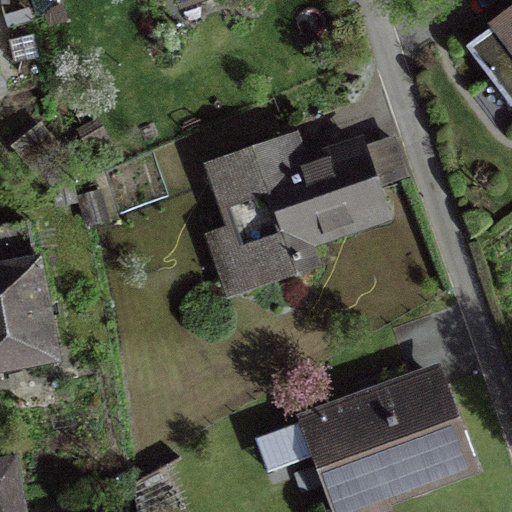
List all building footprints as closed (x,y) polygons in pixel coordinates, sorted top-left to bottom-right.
[(186,0),(190,12),(224,0),(186,0)] [(511,113),(511,33),(506,36),(475,59),(511,113)] [(399,221),(377,161),(318,182),(306,148),(222,177),(245,240),(213,251),(233,306),(300,281),(292,259),(399,221)] [(56,270),(0,279),(0,382),(73,370),(56,270)] [(410,511),(484,486),(446,382),(313,429),(343,511),(410,511)] [(0,511),(19,511),(13,464),(0,465),(0,511)]
